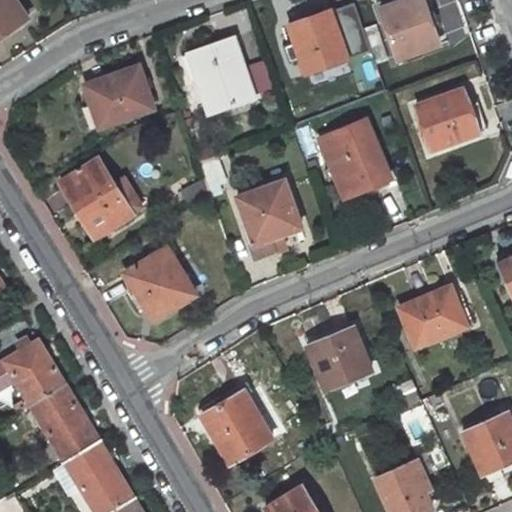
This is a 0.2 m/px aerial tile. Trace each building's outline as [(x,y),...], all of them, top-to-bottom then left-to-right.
[(13,0),(0,0),(0,41),(28,22),(13,0)] [(444,40),(432,9),(422,12),(417,0),(400,0),(377,9),(395,59),(444,40)] [(301,72),(343,56),(326,11),(279,29),(284,43),(278,46),(284,61),(295,56),(301,72)] [(384,59),(371,23),(360,28),(372,63),(384,59)] [(231,40),(188,55),(208,114),(252,99),(231,40)] [(94,131),(154,110),(146,88),(139,67),(88,84),(91,94),(87,95),(91,107),(86,108),(94,131)] [(429,150),(477,133),(485,130),(474,101),(472,102),(466,87),(414,105),(429,150)] [(319,138),(342,199),(386,181),(363,121),(319,138)] [(197,166),(211,160),(214,159),(209,143),(191,150),(197,166)] [(197,166),(204,184),(209,197),(219,193),(216,186),(223,183),(214,159),(211,160),(197,166)] [(62,183),(82,215),(87,212),(102,236),(134,217),(123,199),(132,194),(123,180),(115,185),(99,160),(62,183)] [(249,245),(253,259),(279,250),(275,237),(299,229),(283,183),(238,199),(253,244),(249,245)] [(143,211),(132,194),(123,199),(134,217),(143,211)] [(166,250),(127,276),(136,291),(132,294),(144,314),(149,311),(156,322),(196,297),(166,250)] [(511,256),(495,265),(511,300),(511,256)] [(448,287),(399,307),(415,348),(464,329),(448,287)] [(350,320),(298,342),(319,391),(370,369),(350,320)] [(35,338),(0,359),(0,386),(13,379),(28,402),(62,382),(35,338)] [(62,382),(28,402),(63,459),(97,438),(62,382)] [(242,392),(200,416),(229,465),(270,441),(242,392)] [(462,432),(482,476),(486,485),(511,474),(510,471),(511,470),(511,425),(506,412),(462,432)] [(97,438),(63,459),(94,511),(104,511),(131,495),(97,438)] [(389,511),(430,511),(429,509),(437,506),(418,463),(376,482),(389,511)] [(315,511),(301,488),(264,511),(315,511)] [(104,511),(141,511),(131,495),(104,511)]
